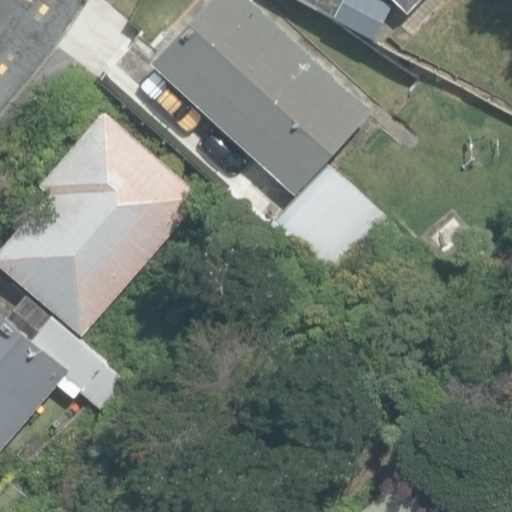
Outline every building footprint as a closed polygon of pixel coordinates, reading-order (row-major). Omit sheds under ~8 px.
[(207,0),(153,58),(295,191),(373,107),(258,0),(207,0)] [(311,0),(372,33),(401,2),(408,9),(416,0),(311,0)] [(0,245),(0,257),(84,330),(203,191),(105,106),(41,180),(50,187),(0,245)] [(330,161),(271,220),(326,275),(385,215),(330,161)] [(432,239),(447,258),(479,232),(464,214),(432,239)] [(0,448),(64,375),(112,417),(139,387),(28,289),(9,311),(0,303),(0,448)] [(319,451),(353,412),(332,391),(297,431),(319,451)] [(357,511),(436,511),(400,472),(357,511)]
